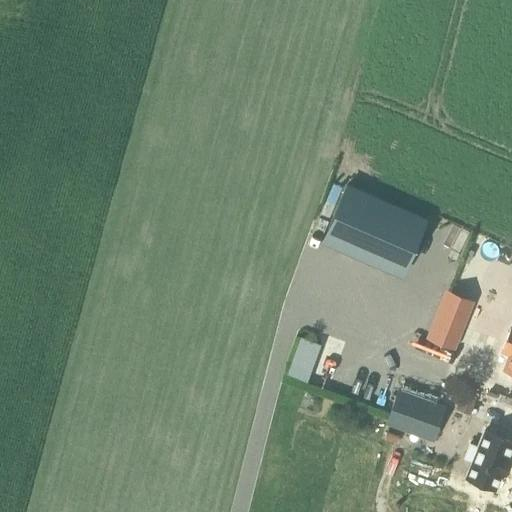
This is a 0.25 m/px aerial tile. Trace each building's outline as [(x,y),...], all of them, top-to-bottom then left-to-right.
[(347,185),(323,240),(402,275),(426,220),(347,185)] [(471,302),(447,292),(429,337),(453,347),(471,302)] [(343,315),(340,325),(364,330),(366,321),(343,315)] [(482,377),(496,335),(472,327),(458,370),(482,377)] [(446,406),(399,389),(388,419),(435,436),(446,406)] [(511,457),(511,441),(489,432),(481,448),(473,445),(468,459),(476,462),(470,478),(500,490),(505,474),(508,475),(511,465),(511,459),(511,457)]
